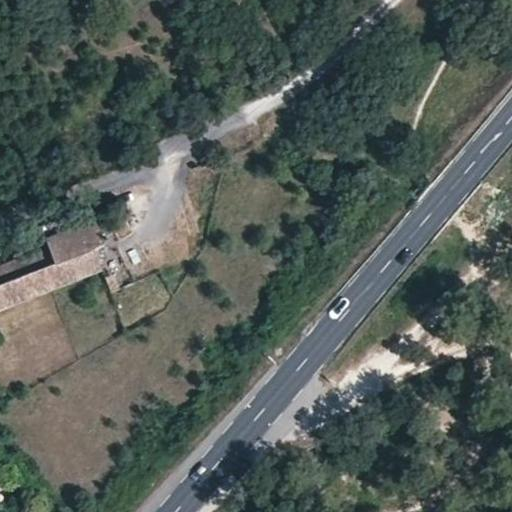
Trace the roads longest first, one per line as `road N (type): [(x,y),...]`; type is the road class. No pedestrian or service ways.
road 1 (primary): [(176,511),(511,116)]
road 2 (unclassified): [(113,261),(162,233),(172,178),(189,145),(283,97),(392,0)]
